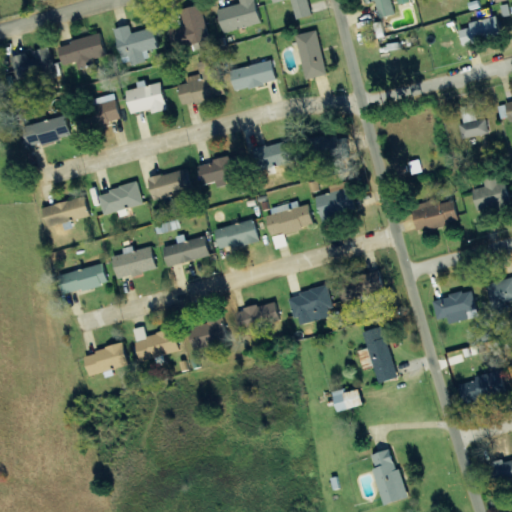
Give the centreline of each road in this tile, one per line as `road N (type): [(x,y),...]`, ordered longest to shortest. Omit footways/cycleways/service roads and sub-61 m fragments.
road 1 (residential): [(479,511),(332,0)]
road 2 (residential): [(511,69),(280,113),(48,178)]
road 3 (residential): [(85,325),(396,238)]
road 4 (residential): [(0,33),(128,0)]
